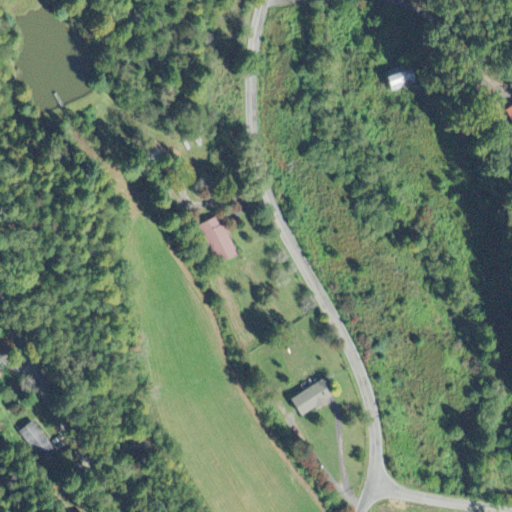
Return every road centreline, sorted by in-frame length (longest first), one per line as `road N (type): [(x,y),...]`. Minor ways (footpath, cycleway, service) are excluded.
road 1 (residential): [(372,486),(377,439),(357,367),(270,208),(254,143),(250,73),(262,0)]
road 2 (residential): [(262,2),(418,10),(461,28),(511,103)]
road 3 (residential): [(128,511),(73,438),(0,304)]
road 4 (residential): [(505,511),(372,486)]
